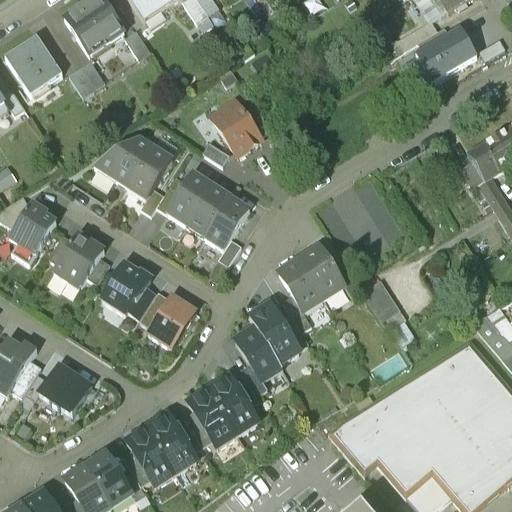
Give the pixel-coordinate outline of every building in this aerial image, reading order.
[(176,0),(124,0),(142,27),(158,16),(161,20),(181,6),(176,0)] [(218,16),(207,0),(198,0),(194,3),(207,23),(218,16)] [(271,0),(253,0),(259,9),(271,0)] [(478,0),(411,0),(429,29),(447,20),(479,0),(478,0)] [(194,3),(183,10),(196,31),(207,23),(194,3)] [(98,4),(65,26),(90,63),(123,41),(115,29),(113,31),(106,19),(108,18),(98,4)] [(429,29),(414,38),(420,48),(435,39),(429,29)] [(422,59),(417,62),(432,87),(474,62),(459,37),(444,46),(422,59)] [(420,48),(417,50),(422,59),(444,46),(439,37),(435,39),(420,48)] [(136,39),(125,47),(139,68),(150,61),(136,39)] [(62,82),(37,45),(6,65),(31,102),(62,82)] [(104,90),(90,69),(79,77),(93,98),(104,90)] [(93,98),(79,77),(69,84),(83,105),(93,98)] [(245,124),(234,108),(221,117),(221,120),(212,127),(237,163),(248,156),(248,157),(257,151),(257,150),(261,147),(259,145),(245,124)] [(270,137),(256,116),(245,124),(259,145),(270,137)] [(511,132),(467,161),(471,168),(484,188),(489,185),(511,169),(511,132)] [(138,145),(94,173),(126,195),(152,154),(138,145)] [(229,163),(209,150),(202,160),(222,173),(229,163)] [(152,154),(126,195),(146,207),(153,195),(172,167),(152,154)] [(504,209),(489,185),(484,188),(471,168),(460,175),(480,206),(485,203),(492,216),(504,209)] [(211,193),(192,180),(185,190),(166,220),(185,233),(211,193)] [(176,184),(156,214),(166,220),(185,190),(176,184)] [(211,193),(185,233),(204,245),(230,205),(211,193)] [(146,207),(140,216),(150,222),(163,202),(153,195),(146,207)] [(23,203),(0,217),(0,227),(14,237),(29,214),(23,203)] [(230,205),(204,245),(223,257),(231,246),(249,217),(230,205)] [(504,209),(492,216),(497,223),(508,216),(504,209)] [(34,212),(29,213),(29,214),(14,237),(9,245),(17,250),(11,260),(29,271),(56,230),(45,223),(47,220),(34,212)] [(511,221),(508,216),(497,223),(511,247),(511,221)] [(63,241),(48,265),(58,271),(73,248),(63,241)] [(58,271),(53,279),(67,288),(69,285),(81,292),(87,284),(100,264),(104,257),(91,249),(88,252),(76,244),(73,248),(58,271)] [(223,257),(218,266),(228,273),(241,253),(231,246),(223,257)] [(343,294),(319,254),(298,267),(323,306),(343,294)] [(100,264),(87,284),(96,291),(110,270),(100,264)] [(323,306),(298,267),(278,280),(292,302),(303,319),(323,306)] [(124,270),(101,306),(125,322),(127,319),(134,308),(136,309),(146,294),(151,286),(140,278),(139,280),(124,270)] [(380,286),(360,298),(379,327),(398,316),(380,286)] [(146,294),(136,309),(134,308),(127,319),(139,326),(145,317),(156,301),(146,294)] [(171,302),(147,339),(172,356),(196,318),(171,302)] [(303,319),(292,302),(282,308),(301,339),(311,332),(303,319)] [(279,327),(269,312),(266,309),(255,316),(257,319),(249,325),(255,334),(278,372),(279,371),(299,359),(298,357),(279,327)] [(511,334),(499,314),(472,331),(500,363),(511,356),(511,334)] [(153,322),(145,317),(139,326),(138,328),(146,332),(153,322)] [(308,350),(289,320),(279,327),(298,357),(308,350)] [(278,372),(255,334),(234,347),(250,372),(261,390),(262,389),(282,376),(279,371),(278,372)] [(8,346),(0,357),(0,399),(6,404),(10,398),(30,367),(37,357),(24,349),(21,354),(8,346)] [(511,489),(511,398),(470,350),(341,429),(411,511),(446,511),(452,507),(457,511),(485,511),(497,503),(511,489)] [(30,367),(10,398),(21,405),(37,381),(41,375),(30,367)] [(91,393),(58,371),(47,387),(39,401),(50,408),(49,410),(59,416),(60,415),(72,422),(91,393)] [(261,390),(250,372),(240,378),(256,404),(267,397),(262,389),(261,390)] [(256,404),(240,378),(230,385),(249,415),(259,409),(256,404)] [(37,381),(18,411),(28,417),(39,401),(47,387),(37,381)] [(230,385),(229,383),(208,396),(237,442),(257,430),(249,415),(230,385)] [(237,442),(208,396),(187,409),(193,418),(212,448),(216,455),(237,442)] [(212,448),(193,418),(183,424),(202,455),(212,448)] [(173,430),(167,422),(147,434),(176,481),(196,468),(192,461),(173,430)] [(202,455),(183,424),(173,430),(192,461),(202,455)] [(176,481),(147,434),(126,447),(131,456),(150,487),(155,494),(176,481)] [(150,487),(131,456),(121,463),(130,477),(140,493),(150,487)] [(120,484),(105,460),(85,473),(109,511),(113,511),(131,501),(120,484)] [(109,511),(85,473),(64,486),(78,508),(80,511),(109,511)] [(140,493),(130,477),(120,484),(131,501),(135,507),(145,501),(140,493)] [(52,511),(44,498),(23,511),(52,511)]
